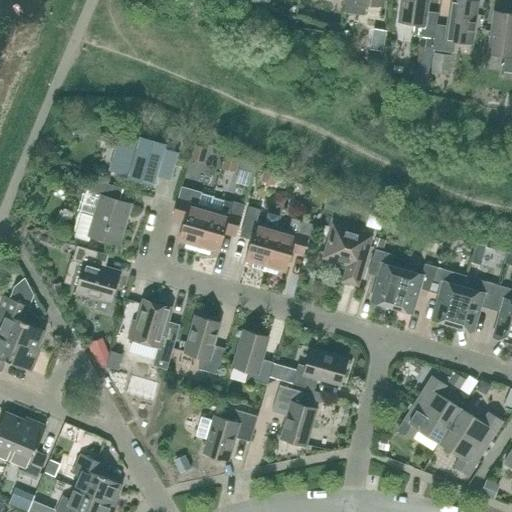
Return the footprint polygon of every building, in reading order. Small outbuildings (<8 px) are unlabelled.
[(382,6),(383,0),(345,0),(343,13),(364,16),(366,3),(382,6)] [(426,12),(427,0),(401,0),(399,21),(415,24),(413,36),(434,39),(436,25),(438,13),(426,12)] [(471,43),(477,2),(464,0),(451,0),(448,26),(436,25),(434,39),(432,50),(453,53),(455,41),(471,43)] [(511,14),(494,12),(489,53),(505,56),(502,72),(511,73),(511,14)] [(447,75),(450,55),(434,53),(431,73),(447,75)] [(140,137),(139,142),(120,137),(110,170),(129,175),(129,178),(153,185),(156,175),(170,179),(177,154),(164,150),(165,145),(140,137)] [(190,157),(204,161),(208,147),(194,143),(190,157)] [(235,171),(239,159),(239,158),(226,154),(226,155),(222,168),(235,171)] [(81,213),(74,237),(89,241),(90,237),(95,238),(120,245),(132,204),(119,200),(122,188),(95,180),(94,180),(90,193),(95,195),(99,196),(95,209),(93,217),(81,213)] [(193,192),(193,190),(181,187),(174,211),(186,214),(178,241),(186,243),(184,248),(197,251),(212,198),(193,192)] [(214,198),(214,196),(213,196),(212,198),(197,251),(209,255),(211,251),(218,253),(226,226),(238,229),(244,205),(233,202),(232,203),(214,198)] [(257,222),(260,210),(248,206),(241,230),(253,233),(245,260),(253,263),(251,267),(264,271),(276,228),(257,222)] [(381,228),(383,220),(371,216),(369,224),(381,228)] [(276,228),(264,271),(276,274),(278,270),(285,272),(293,245),(305,249),(312,225),(308,223),(300,221),(292,219),(288,231),(276,228)] [(365,255),(371,236),(334,225),(324,257),(347,264),(342,281),(357,286),(367,255),(365,255)] [(76,246),(72,260),(84,263),(75,292),(95,298),(98,299),(95,309),(108,313),(111,302),(113,295),(120,272),(105,268),(108,255),(95,251),(76,246)] [(391,265),(394,255),(375,249),(368,274),(379,277),(372,302),(391,308),(403,269),(391,265)] [(429,292),(436,267),(425,264),(422,274),(403,269),(391,308),(410,314),(417,288),(429,292)] [(436,267),(429,292),(440,295),(433,320),(452,326),(464,286),(467,276),(455,273),(455,272),(436,267)] [(6,297),(0,309),(0,321),(3,323),(0,330),(0,334),(39,351),(39,350),(37,350),(45,330),(22,321),(28,306),(33,294),(25,279),(16,287),(11,299),(6,297)] [(464,286),(452,326),(471,331),(479,306),(490,309),(497,284),(486,281),(485,282),(477,280),(475,289),(464,286)] [(511,288),(497,284),(490,309),(501,312),(494,338),(511,342),(511,288)] [(134,321),(129,338),(158,346),(152,366),(166,370),(180,325),(167,321),(170,309),(144,301),(137,322),(134,321)] [(213,345),(220,323),(195,316),(184,352),(201,357),(197,369),(217,375),(225,349),(213,345)] [(262,359),(268,337),(243,330),(232,367),(249,371),(247,379),(267,385),(273,363),(262,359)] [(0,371),(1,371),(5,360),(31,371),(31,370),(29,369),(36,351),(39,352),(39,351),(0,334),(0,371)] [(97,357),(109,351),(102,336),(89,342),(97,357)] [(340,385),(347,360),(310,349),(306,366),(298,364),(292,384),(314,390),(317,379),(340,385)] [(440,395),(446,385),(432,376),(415,403),(450,426),(461,408),(440,395)] [(299,404),(303,392),(279,386),(271,412),(287,416),(280,438),(306,446),(316,409),(299,404)] [(439,443),(450,426),(415,403),(397,431),(411,439),(418,430),(439,443)] [(250,442),(258,416),(230,408),(227,420),(214,416),(212,420),(205,418),(201,417),(195,436),(200,437),(199,437),(207,440),(203,453),(228,460),(235,438),(250,442)] [(488,412),(482,422),(461,408),(450,426),(485,448),(502,421),(488,412)] [(0,454),(9,458),(25,420),(5,412),(0,424),(0,454)] [(35,452),(45,429),(25,420),(9,458),(20,463),(17,471),(37,479),(46,456),(35,452)] [(468,475),(485,448),(450,426),(439,443),(460,457),(454,467),(468,475)] [(95,460),(85,456),(81,454),(73,474),(80,477),(76,488),(95,496),(114,504),(122,484),(99,475),(103,464),(97,461),(95,460)] [(110,511),(114,504),(95,496),(76,488),(71,499),(64,496),(57,511),(110,511)] [(25,511),(26,511),(34,496),(23,491),(15,508),(25,511)]
